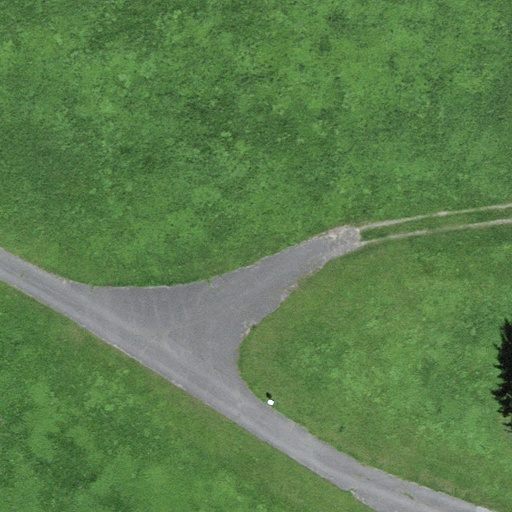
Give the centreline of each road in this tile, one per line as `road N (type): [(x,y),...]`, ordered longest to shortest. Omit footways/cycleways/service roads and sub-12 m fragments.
road 1 (track): [(0,266),(342,473),(455,511)]
road 2 (track): [(160,359),(266,283),(357,237),(511,215)]
